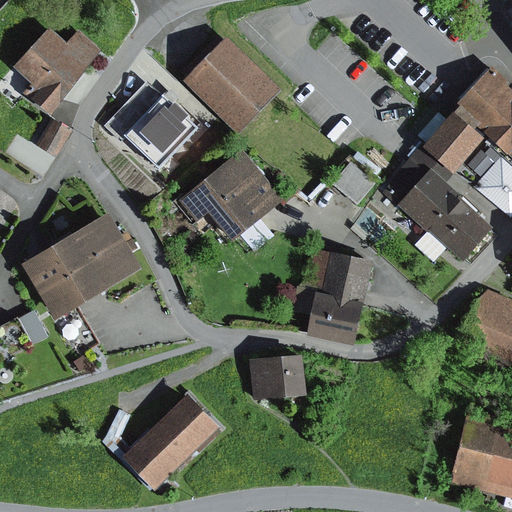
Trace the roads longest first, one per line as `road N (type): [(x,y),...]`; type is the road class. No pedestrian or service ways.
road 1 (residential): [(74,142),(149,241),(182,314),(209,335),(379,351),(418,337),(511,243)]
road 2 (residential): [(420,511),(285,495),(176,511)]
road 3 (residential): [(176,14),(146,31),(74,142)]
road 4 (residential): [(74,142),(0,272)]
